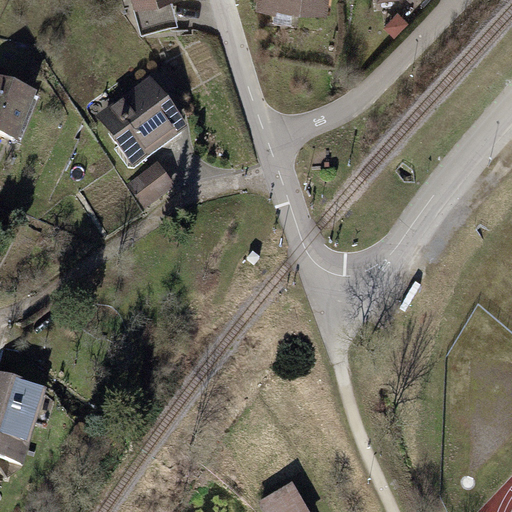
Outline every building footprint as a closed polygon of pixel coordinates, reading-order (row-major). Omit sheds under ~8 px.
[(123,0),(126,12),(133,9),(166,0),(167,0),(123,0)] [(133,9),(140,34),(173,25),(166,0),(133,9)] [(326,0),(260,0),(259,13),(279,15),(281,0),(307,0),(326,2),(326,0)] [(145,72),(84,122),(126,173),(187,123),(145,72)] [(35,97),(0,82),(0,142),(13,148),(35,97)] [(171,190),(152,167),(125,188),(144,211),(171,190)] [(33,394),(0,384),(0,459),(13,463),(33,394)] [(304,511),(290,490),(261,509),(263,511),(304,511)]
